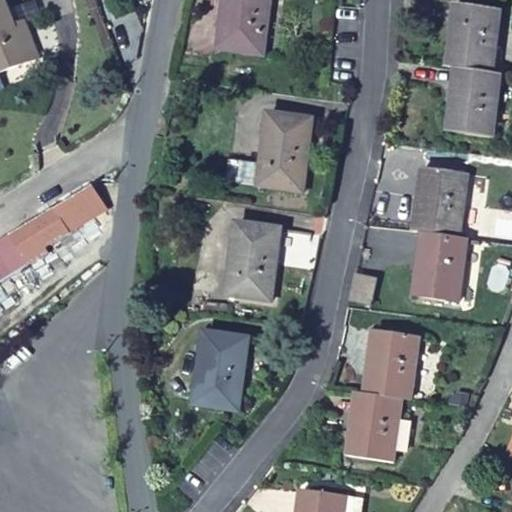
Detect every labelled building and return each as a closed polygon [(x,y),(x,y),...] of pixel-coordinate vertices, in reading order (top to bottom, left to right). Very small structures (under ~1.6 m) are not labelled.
[(0,0),(0,68),(37,55),(24,19),(15,23),(5,0),(0,0)] [(227,0),(221,46),(265,51),(271,0),(227,0)] [(456,4),(445,68),(457,70),(489,74),(500,10),(456,4)] [(490,139),(501,76),(489,74),(457,70),(446,131),(490,139)] [(261,180),(306,187),(317,115),(272,107),(261,180)] [(423,167),(414,230),(423,231),(458,237),(468,174),(423,167)] [(91,186),(6,237),(23,266),(45,251),(43,248),(106,211),(91,186)] [(225,294),(268,300),(279,227),(236,220),(225,294)] [(458,302),(468,239),(458,237),(423,231),(414,294),(458,302)] [(6,237),(0,240),(0,279),(23,266),(6,237)] [(401,397),(410,398),(421,335),(376,328),(366,391),(401,397)] [(192,403),(238,410),(248,339),(204,333),(192,403)] [(366,391),(357,389),(347,454),(392,461),(394,445),(401,447),(405,440),(408,415),(399,414),(401,397),(366,391)] [(342,511),(344,495),(299,490),(295,511),(342,511)]
